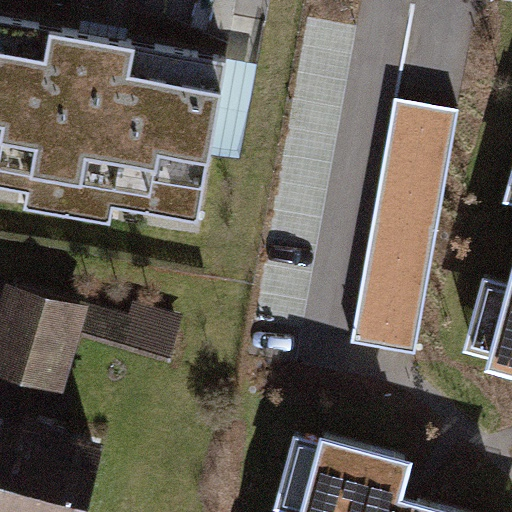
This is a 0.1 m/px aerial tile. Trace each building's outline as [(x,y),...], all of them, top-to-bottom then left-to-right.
[(226,58),(0,19),(0,185),(30,190),(28,206),(110,220),(113,205),(198,219),(226,58)] [(86,311),(4,289),(0,302),(0,376),(65,393),(86,311)] [(511,293),(499,290),(482,351),(506,358),(504,365),(511,366),(511,293)] [(87,511),(105,445),(11,420),(0,462),(0,511),(87,511)] [(412,463),(338,441),(335,450),(310,443),(293,504),(318,511),(447,511),(428,506),(402,499),(412,463)]
